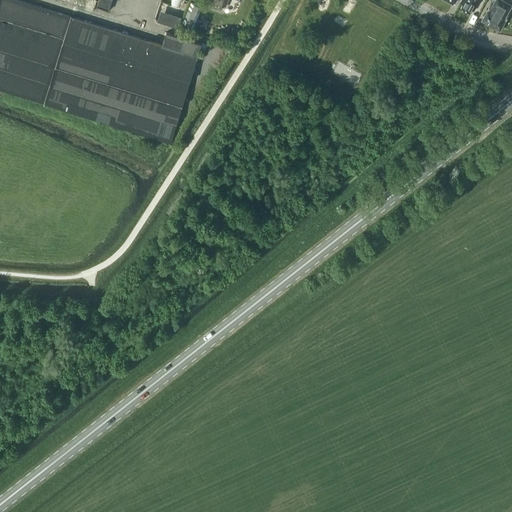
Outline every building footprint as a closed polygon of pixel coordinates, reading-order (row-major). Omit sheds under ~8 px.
[(201,43),(166,32),(162,44),(71,16),(18,0),(0,0),(0,87),(171,141),(201,43)] [(87,0),(58,0),(59,0),(85,8),(87,0)] [(108,10),(112,0),(99,0),(97,6),(108,10)] [(461,0),(460,3),(463,4),(461,8),(469,13),(471,9),(474,11),(479,0),(461,0)] [(505,20),(508,15),(511,7),(511,4),(504,0),(495,0),(492,5),(491,5),(488,10),(482,20),(500,30),(505,20)] [(158,17),(175,22),(180,5),(162,1),(158,17)] [(236,36),(238,30),(233,28),(230,33),(236,36)]
